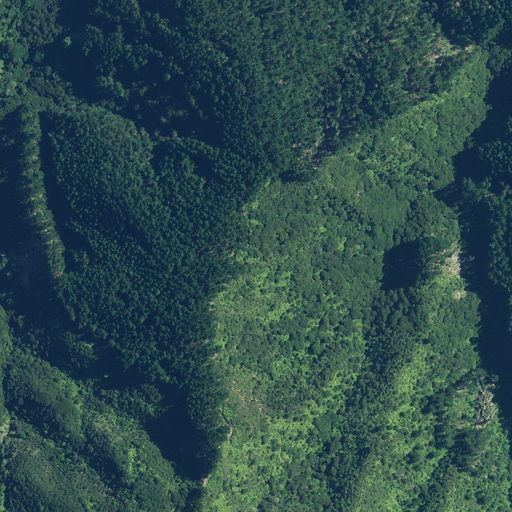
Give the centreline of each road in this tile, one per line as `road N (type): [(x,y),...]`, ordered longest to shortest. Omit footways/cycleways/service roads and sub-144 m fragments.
road 1 (track): [(202,361),(205,298),(256,165),(267,100),(262,46),(240,0)]
road 2 (track): [(130,0),(118,33),(101,46),(99,91),(84,96),(74,38),(83,0)]
road 3 (track): [(203,231),(169,292),(138,313),(137,325),(166,372),(202,361)]
road 4 (track): [(197,511),(228,464),(226,428),(202,361)]
